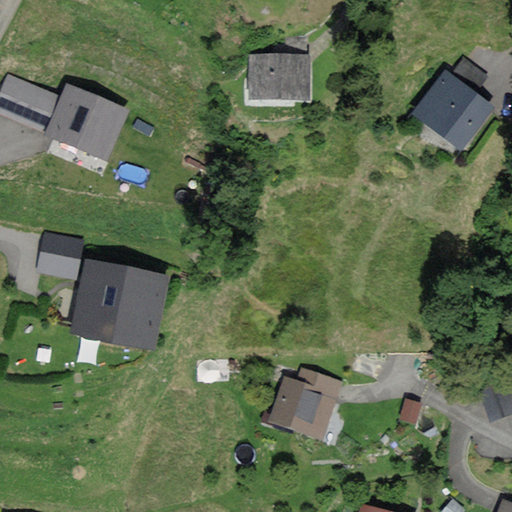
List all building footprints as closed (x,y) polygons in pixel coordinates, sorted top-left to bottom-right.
[(309,56),(252,55),(252,96),(308,97),(309,56)] [(487,77),(466,60),(452,77),(446,72),(413,113),(458,149),(493,106),(475,92),(487,77)] [(47,140),(112,158),(128,101),(62,83),(47,140)] [(44,229),(39,271),(79,275),(84,233),(44,229)] [(166,276),(88,260),(75,329),(153,344),(166,276)] [(321,436),(340,382),(301,368),(297,381),(286,378),(272,419),(321,436)] [(459,511),(463,508),(453,500),(443,511),(459,511)] [(511,511),(511,503),(504,501),(499,511),(511,511)]
